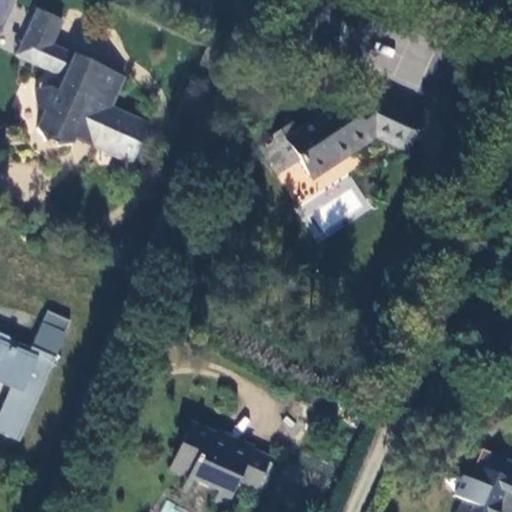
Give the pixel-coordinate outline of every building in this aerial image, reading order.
[(113,74),(19,33),(12,56),(57,76),(51,91),(56,106),(38,108),(33,114),(33,136),(40,144),(66,147),(72,137),(125,158),(141,120),(102,103),(113,74)] [(199,44),(193,59),(226,74),(233,58),(199,44)] [(363,101),(287,151),(307,182),(345,156),(350,164),(378,145),(414,155),(424,117),(363,101)] [(68,322),(48,313),(32,352),(15,346),(20,340),(0,332),(0,387),(9,391),(0,412),(0,435),(19,443),(68,322)] [(180,429),(162,471),(179,478),(173,493),(180,496),(185,484),(214,496),(210,506),(219,510),(231,481),(253,490),(266,459),(203,433),(201,438),(180,429)] [(475,484),(464,511),(503,511),(507,504),(511,505),(511,464),(493,456),(488,468),(475,463),(468,481),(475,484)]
